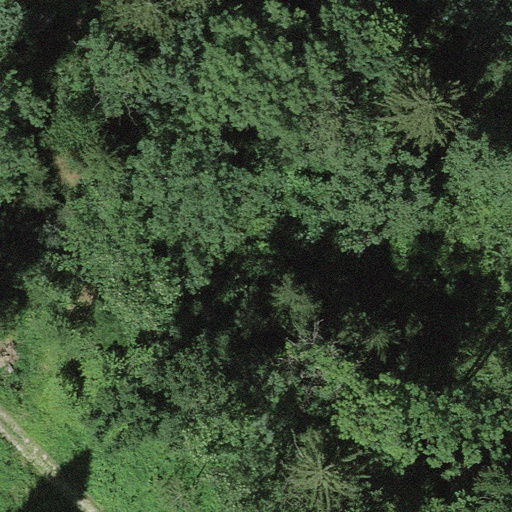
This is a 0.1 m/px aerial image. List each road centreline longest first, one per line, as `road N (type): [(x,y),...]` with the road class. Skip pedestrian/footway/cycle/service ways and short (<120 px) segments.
road 1 (track): [(26,433),(78,257),(159,110),(241,0)]
road 2 (track): [(0,405),(97,511)]
road 3 (track): [(0,93),(90,0)]
